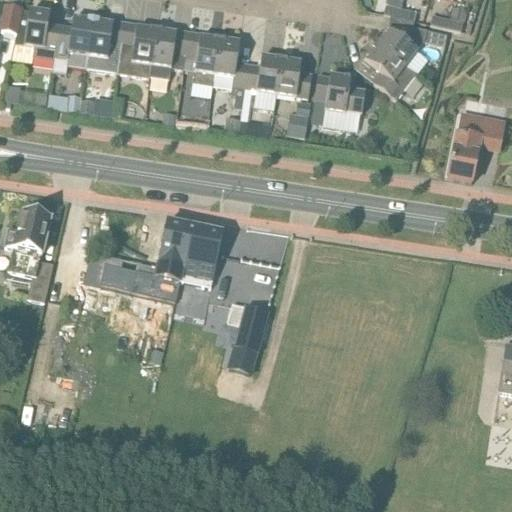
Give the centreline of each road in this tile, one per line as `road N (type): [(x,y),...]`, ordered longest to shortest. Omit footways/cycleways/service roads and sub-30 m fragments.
road 1 (secondary): [(511,231),(0,154)]
road 2 (residential): [(198,0),(325,18),(338,0)]
